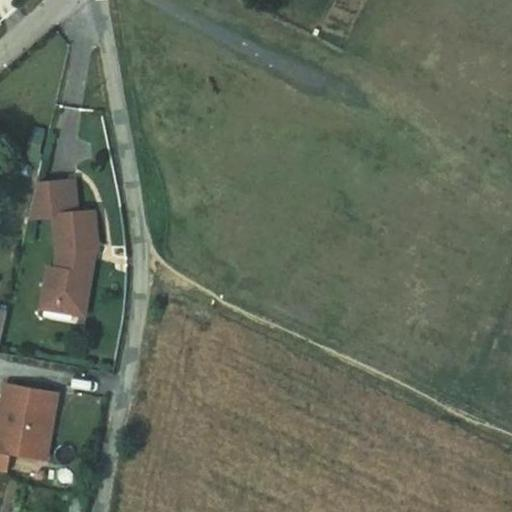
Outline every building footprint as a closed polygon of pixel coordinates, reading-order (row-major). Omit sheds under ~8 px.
[(75,180),(38,184),(30,218),(54,215),(58,251),(64,251),(61,269),(55,268),(49,267),(43,300),(78,306),(83,278),(88,275),(92,276),(94,260),(86,259),(88,249),(96,248),(97,248),(94,211),(78,212),(75,180)] [(96,248),(88,249),(86,259),(94,260),(96,248)] [(64,251),(58,251),(55,268),(61,269),(64,251)] [(78,306),(43,300),(42,308),(85,315),(92,276),(88,275),(83,278),(78,306)] [(0,414),(0,471),(6,472),(10,452),(32,456),(37,453),(40,437),(44,437),(45,428),(51,429),(57,393),(5,384),(0,414)] [(46,459),(51,429),(45,428),(44,437),(40,437),(37,453),(32,456),(46,459)]
